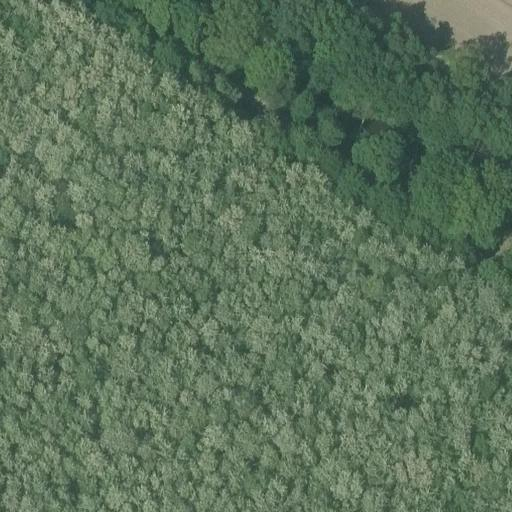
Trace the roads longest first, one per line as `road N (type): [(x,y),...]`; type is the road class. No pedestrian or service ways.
road 1 (track): [(511,276),(94,0)]
road 2 (track): [(511,102),(347,0)]
